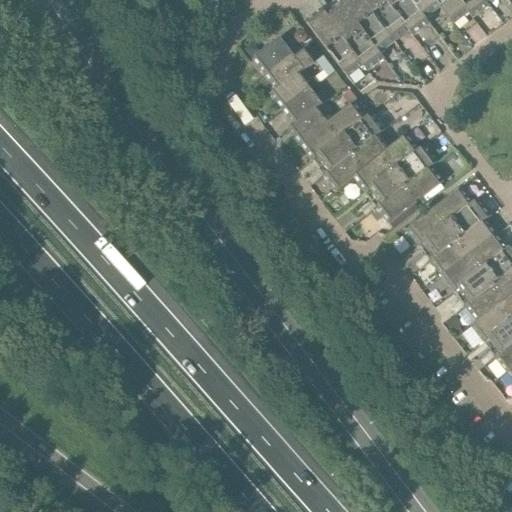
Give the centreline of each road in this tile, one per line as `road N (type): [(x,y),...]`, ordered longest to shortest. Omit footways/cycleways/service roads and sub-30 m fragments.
road 1 (trunk): [(418,511),(129,132),(43,0)]
road 2 (residential): [(511,429),(399,280),(334,241),(228,88),(228,37),(278,0)]
road 3 (trunk): [(328,511),(0,147)]
road 4 (trunk): [(0,222),(256,511)]
road 5 (residential): [(511,211),(438,115),(435,92),(447,74),(511,27)]
road 6 (trunk): [(0,418),(124,511)]
